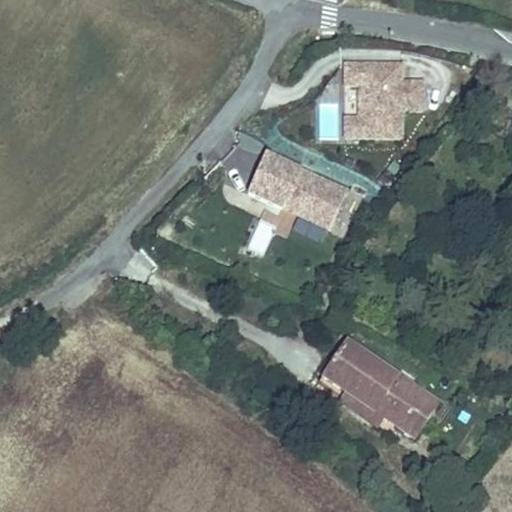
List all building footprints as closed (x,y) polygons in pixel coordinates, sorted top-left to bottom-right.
[(400,87),(400,69),(337,69),(337,95),(354,95),(354,123),(337,123),(337,147),(400,147),(400,119),(421,119),(421,87),(400,87)] [(326,237),(345,194),(263,158),(244,201),(326,237)] [(120,276),(141,289),(156,264),(136,251),(120,276)] [(435,407),(342,344),(317,379),(342,395),(397,432),(412,442),(435,407)] [(397,432),(342,395),(334,407),(389,444),(397,432)]
